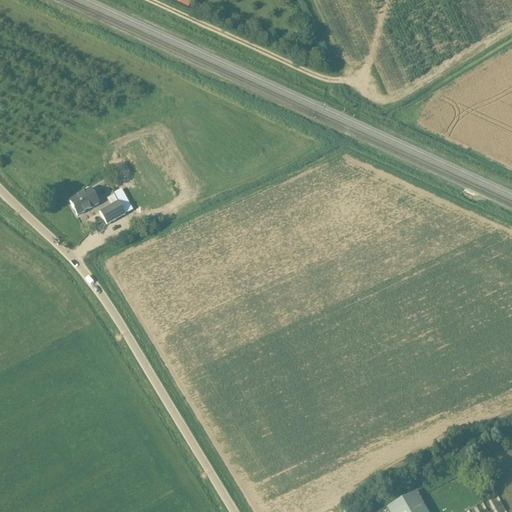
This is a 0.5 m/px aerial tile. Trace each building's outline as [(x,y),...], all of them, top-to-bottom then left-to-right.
[(178,0),(181,2),(180,4),(188,8),(190,3),(185,0),(178,0)] [(305,30),(302,24),(294,28),(297,34),(305,30)] [(14,115),(22,129),(48,114),(37,95),(27,101),(30,106),(14,115)] [(69,123),(43,139),(49,149),(75,134),(69,123)] [(96,187),(69,202),(77,216),(103,201),(96,187)] [(107,226),(125,216),(118,202),(99,212),(107,226)] [(426,511),(415,493),(386,509),(387,511),(426,511)]
